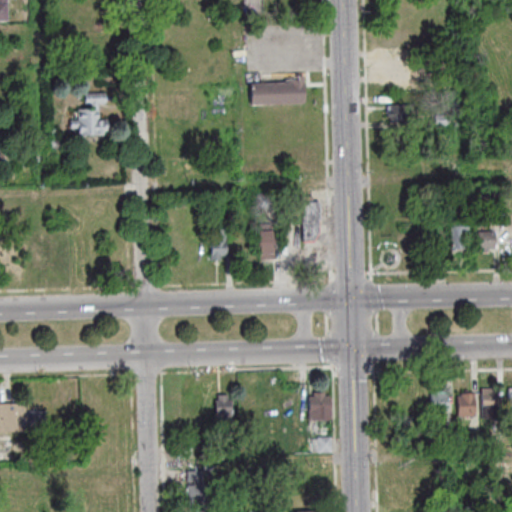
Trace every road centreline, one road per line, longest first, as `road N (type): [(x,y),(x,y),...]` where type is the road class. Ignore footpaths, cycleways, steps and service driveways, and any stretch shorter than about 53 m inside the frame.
road 1 (secondary): [(0,362),(511,345)]
road 2 (secondary): [(511,295),(0,310)]
road 3 (tertiary): [(360,511),(345,0)]
road 4 (residential): [(151,511),(138,0)]
